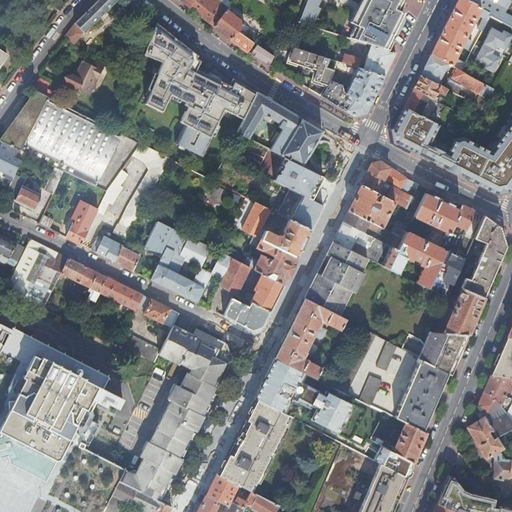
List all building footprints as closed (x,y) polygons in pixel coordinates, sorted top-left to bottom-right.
[(64,38),(73,45),(82,33),(83,34),(117,0),(97,0),(73,24),(63,38),(64,38)] [(189,8),(195,0),(177,0),(183,4),(189,8)] [(226,11),(227,9),(214,0),(195,0),(189,8),(200,17),(213,28),(226,11)] [(304,0),(304,3),(296,23),(310,27),(318,9),(315,8),(318,0),(304,0)] [(401,0),(400,0),(363,0),(361,5),(363,7),(360,14),(357,13),(352,24),(355,25),(348,40),(363,44),(370,46),(385,51),(396,26),(402,14),(396,11),(398,6),(401,0)] [(363,0),(360,0),(349,23),(352,24),(357,13),(360,14),(363,7),(361,5),(363,0)] [(460,72),(464,64),(454,59),(460,47),(467,50),(471,42),(464,38),(470,27),(480,32),(488,16),(489,14),(463,0),(457,0),(451,15),(442,32),(440,35),(435,45),(431,54),(451,65),(451,66),(460,72)] [(506,0),(463,0),(489,14),(488,16),(511,28),(511,20),(503,16),(506,9),(510,2),(506,0)] [(511,12),(506,9),(503,16),(511,20),(511,12)] [(243,25),(226,11),(213,28),(219,33),(228,40),(235,33),(237,34),(243,25)] [(188,123),(199,129),(215,94),(218,90),(221,86),(194,73),(200,62),(196,59),(199,54),(175,36),(158,22),(146,52),(166,61),(149,103),(163,110),(172,92),(191,102),(190,106),(192,107),(185,122),(188,123)] [(258,35),(243,25),(237,34),(252,44),(258,35)] [(502,34),(491,28),(475,60),(486,65),(485,68),(494,72),(503,53),(511,35),(504,31),(502,34)] [(246,52),(252,44),(237,34),(235,33),(228,40),(237,46),(246,52)] [(363,44),(348,40),(346,46),(361,50),(363,44)] [(268,66),(272,57),(255,46),(250,55),(257,59),(268,66)] [(387,70),(394,54),(385,51),(370,46),(367,56),(364,55),(363,57),(366,58),(365,62),(362,71),(383,77),(387,70)] [(336,62),(293,48),(291,54),(288,53),(285,64),(296,68),(296,65),(310,70),(311,70),(311,69),(316,71),(315,73),(312,72),(312,73),(308,88),(314,90),(322,92),(327,83),(328,81),(334,69),(336,62)] [(451,65),(431,54),(422,71),(420,76),(441,87),(442,85),(440,84),(437,83),(444,70),(451,74),(448,79),(475,94),(487,100),(493,89),(460,72),(451,66),(451,65)] [(75,77),(72,76),(67,86),(78,91),(79,95),(84,94),(92,91),(96,89),(95,85),(93,81),(98,71),(101,72),(104,66),(84,56),(84,57),(86,58),(84,63),(82,61),(77,71),(75,77)] [(357,69),(360,61),(343,56),(340,64),(357,69)] [(373,98),(383,77),(362,71),(357,69),(340,64),(336,62),(334,69),(352,79),(344,95),(343,94),(340,87),(328,81),(327,83),(320,98),(353,118),(361,116),(366,114),(373,98)] [(415,85),(413,89),(432,100),(436,93),(443,96),(447,90),(443,88),(441,87),(420,76),(415,85)] [(32,90),(35,92),(46,98),(49,92),(45,90),(48,84),(38,79),(32,90)] [(230,95),(218,90),(215,94),(199,129),(212,135),(225,109),(243,117),(256,94),(236,82),(230,95)] [(447,90),(456,96),(459,91),(446,84),(443,88),(447,90)] [(314,90),(308,88),(307,90),(319,97),(322,92),(314,90)] [(409,98),(404,108),(428,121),(433,110),(435,110),(438,103),(432,100),(413,89),(409,98)] [(35,92),(0,141),(0,142),(1,143),(16,150),(54,168),(63,172),(95,188),(108,160),(110,161),(115,150),(113,149),(120,135),(117,134),(111,131),(53,101),(46,98),(35,92)] [(49,92),(46,98),(53,101),(56,95),(49,92)] [(301,167),(321,132),(264,99),(256,94),(243,117),(235,133),(248,140),(262,114),(265,116),(265,117),(267,119),(268,118),(283,127),(269,150),(282,157),(285,159),(301,167)] [(470,103),(484,110),(487,100),(475,94),(470,103)] [(420,156),(495,194),(508,191),(510,189),(511,185),(511,135),(492,162),(462,145),(459,147),(452,162),(424,148),(436,125),(428,121),(404,108),(392,131),(394,143),(420,156)] [(112,129),(114,123),(109,121),(106,126),(112,129)] [(199,129),(188,123),(178,145),(188,150),(199,129)] [(212,135),(199,129),(188,150),(201,156),(212,135)] [(16,150),(1,143),(0,145),(0,172),(12,178),(12,179),(14,175),(20,161),(12,157),(16,150)] [(117,225),(113,233),(125,240),(138,213),(154,186),(169,160),(139,144),(137,147),(131,156),(144,164),(148,170),(125,208),(118,225),(117,225)] [(285,159),(282,157),(275,172),(276,174),(278,174),(285,159)] [(302,197),(311,201),(313,197),(312,195),(316,187),(318,187),(320,182),(322,178),(301,167),(285,159),(278,174),(276,174),(272,181),(289,190),(302,197)] [(371,165),(360,187),(377,195),(393,204),(406,211),(411,199),(381,183),(383,179),(399,190),(401,188),(407,192),(410,187),(412,188),(414,184),(406,180),(378,163),(371,165)] [(63,172),(54,168),(43,191),(52,195),(63,172)] [(120,171),(105,193),(106,193),(97,213),(102,216),(108,204),(111,205),(122,189),(120,187),(127,176),(120,171)] [(8,188),(18,194),(21,186),(24,180),(14,175),(12,179),(8,188)] [(21,186),(18,194),(15,201),(34,210),(38,201),(39,201),(39,200),(38,200),(40,196),(21,186)] [(351,204),(347,212),(380,229),(385,231),(386,229),(382,227),(393,204),(377,195),(360,187),(351,204)] [(288,221),(309,231),(319,213),(322,207),(311,201),(302,197),(289,190),(276,214),(288,221)] [(450,230),(461,206),(454,203),(451,207),(432,198),(435,194),(427,190),(413,217),(446,233),(443,239),(446,240),(450,230)] [(232,226),(260,240),(296,258),(306,238),(309,231),(288,221),(282,232),(285,234),(283,237),(275,237),(260,229),(269,211),(245,199),(232,226)] [(467,232),(475,213),(461,206),(450,230),(454,231),(456,227),(467,232)] [(66,238),(81,246),(94,219),(79,212),(73,226),(72,225),(66,238)] [(343,220),(341,224),(362,234),(366,225),(379,232),(380,229),(347,212),(343,220)] [(42,216),(38,225),(59,235),(62,228),(62,226),(42,216)] [(491,279),(505,248),(499,229),(483,217),(473,239),(485,244),(469,281),(464,278),(464,279),(457,276),(453,285),(461,289),(483,299),(491,279)] [(142,249),(160,258),(173,230),(156,221),(142,249)] [(396,222),(390,234),(395,237),(402,240),(406,233),(407,230),(402,227),(402,225),(396,222)] [(336,234),(332,242),(366,259),(376,264),(385,245),(362,234),(341,224),(336,234)] [(160,258),(149,280),(164,287),(186,298),(196,304),(210,274),(199,269),(210,248),(173,230),(160,258)] [(392,249),(383,267),(398,274),(405,260),(411,263),(412,261),(419,264),(418,266),(422,269),(416,283),(427,289),(444,252),(441,251),(441,250),(406,233),(402,240),(396,251),(390,248),(392,249)] [(23,247),(0,236),(0,263),(3,265),(7,264),(13,267),(17,262),(23,247)] [(97,237),(90,251),(114,263),(121,248),(122,247),(103,237),(101,239),(97,237)] [(395,237),(390,248),(396,251),(402,240),(395,237)] [(226,257),(231,259),(259,273),(262,275),(283,285),(293,265),(296,258),(260,240),(256,248),(273,257),(272,261),(268,260),(260,256),(257,262),(247,256),(245,260),(229,252),(226,257)] [(5,291),(44,310),(59,274),(67,259),(51,252),(30,241),(5,291)] [(313,281),(303,300),(337,317),(349,292),(354,292),(363,274),(360,271),(366,259),(332,242),(328,251),(320,265),(313,281)] [(121,248),(114,263),(131,271),(139,256),(121,248)] [(444,252),(427,289),(446,298),(452,285),(453,285),(457,276),(464,260),(456,257),(448,253),(445,252),(444,252)] [(210,274),(221,280),(231,259),(226,257),(221,254),(210,274)] [(88,300),(96,304),(98,294),(105,278),(94,273),(75,263),(67,259),(59,274),(89,290),(87,293),(90,294),(88,300)] [(231,259),(221,280),(217,286),(235,295),(247,273),(256,278),(259,273),(231,259)] [(250,303),(269,312),(278,295),(283,285),(262,275),(254,291),(255,292),(253,297),(247,293),(244,300),(250,303)] [(136,306),(141,296),(122,287),(113,282),(105,278),(98,294),(134,311),(136,306)] [(442,333),(467,336),(477,312),(483,299),(461,289),(443,330),(442,333)] [(136,306),(144,310),(149,300),(141,296),(136,306)] [(231,299),(222,317),(232,321),(249,330),(251,331),(262,328),(269,312),(250,303),(248,307),(231,299)] [(171,327),(177,315),(162,307),(149,300),(144,310),(142,315),(162,325),(163,324),(171,328),(171,327)] [(290,326),(274,359),(301,372),(315,379),(320,369),(306,362),(306,361),(301,359),(303,358),(305,354),(313,358),(317,349),(316,346),(309,343),(312,336),(320,340),(323,339),(327,330),(319,326),(321,322),(321,321),(340,331),(344,321),(337,317),(303,300),(290,326)] [(0,343),(5,345),(0,354),(0,511),(103,511),(119,482),(124,472),(125,471),(72,445),(96,398),(116,409),(121,400),(100,389),(105,378),(0,324),(0,343)] [(220,351),(191,337),(185,334),(177,330),(171,327),(171,328),(165,339),(222,366),(224,361),(220,351)] [(182,446),(155,500),(160,503),(167,490),(172,477),(176,469),(202,418),(217,390),(231,363),(224,345),(194,330),(191,337),(220,351),(224,361),(222,366),(182,446)] [(363,331),(334,389),(346,395),(375,337),(363,331)] [(429,341),(420,360),(447,374),(450,376),(453,369),(457,360),(467,336),(442,333),(432,333),(428,332),(425,340),(429,341)] [(157,355),(159,351),(123,333),(117,345),(153,363),(157,355)] [(511,338),(507,338),(502,348),(490,376),(511,379),(511,338)] [(182,446),(222,366),(165,339),(159,351),(157,355),(178,365),(178,363),(191,369),(188,374),(186,374),(179,388),(177,387),(148,445),(142,458),(144,459),(136,474),(132,476),(124,472),(119,482),(155,500),(182,446)] [(429,341),(425,340),(417,359),(420,360),(429,341)] [(386,372),(396,348),(387,343),(376,368),(386,372)] [(301,372),(274,359),(263,381),(259,387),(253,399),(258,402),(276,411),(289,398),(295,401),(297,397),(319,408),(313,421),(337,432),(340,426),(339,426),(347,409),(348,409),(351,404),(327,393),(325,397),(296,382),(301,372)] [(405,424),(422,432),(437,398),(439,394),(447,374),(420,360),(417,359),(415,363),(418,364),(410,382),(394,418),(405,424)] [(486,388),(483,394),(493,398),(511,423),(511,379),(490,376),(486,388)] [(382,382),(370,377),(359,401),(371,407),(382,382)] [(477,407),(484,418),(492,431),(495,436),(496,438),(511,429),(511,423),(493,398),(483,394),(479,404),(477,407)] [(258,402),(253,399),(215,476),(220,478),(231,456),(235,457),(241,446),(249,431),(252,423),(248,421),(258,402)] [(231,456),(220,478),(249,493),(253,484),(255,484),(286,424),(283,422),(286,416),(276,411),(258,402),(248,421),(252,423),(249,431),(241,446),(235,457),(231,456)] [(468,428),(467,429),(467,430),(486,459),(491,456),(494,460),(493,479),(502,482),(503,478),(509,478),(510,461),(503,460),(498,451),(503,449),(496,438),(495,436),(492,437),(494,440),(492,440),(488,432),(492,431),(484,418),(468,428)] [(393,453),(413,463),(418,451),(425,434),(422,432),(405,424),(393,453)] [(402,487),(406,478),(373,461),(342,445),(312,511),(391,511),(400,492),(402,487)] [(393,453),(380,446),(373,461),(406,478),(407,476),(408,473),(411,467),(413,463),(393,453)] [(196,511),(214,511),(218,506),(215,504),(217,502),(226,506),(223,511),(241,511),(246,505),(258,511),(275,511),(278,507),(249,493),(220,478),(215,476),(210,486),(202,502),(196,511)] [(511,511),(511,509),(498,507),(498,510),(492,508),(494,500),(488,499),(488,498),(472,495),(461,491),(461,490),(452,478),(451,479),(447,477),(444,484),(435,505),(450,511),(511,511)] [(160,503),(155,500),(119,482),(107,506),(103,511),(117,511),(123,501),(131,505),(132,503),(145,510),(143,511),(169,511),(171,509),(160,503)]
